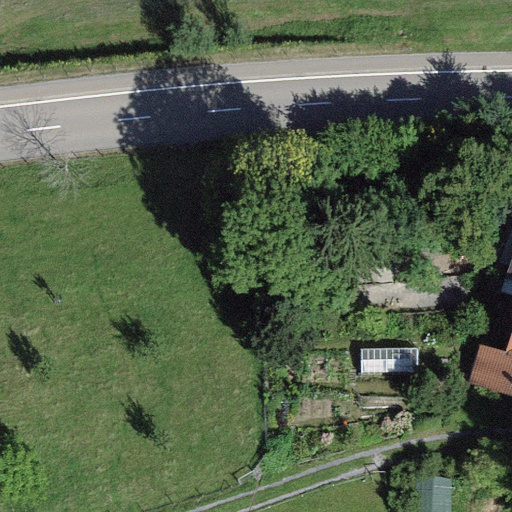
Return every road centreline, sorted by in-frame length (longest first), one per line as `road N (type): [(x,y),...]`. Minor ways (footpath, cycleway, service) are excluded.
road 1 (tertiary): [(511,101),(123,122),(0,138)]
road 2 (unclassified): [(511,438),(386,457),(226,511)]
